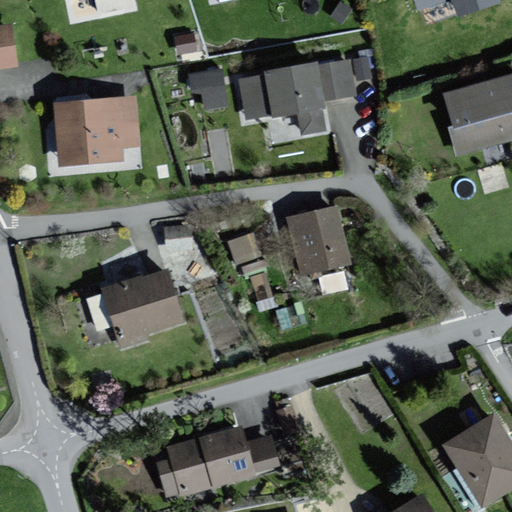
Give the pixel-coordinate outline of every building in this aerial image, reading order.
[(501,1),(500,0),(420,0),(422,6),(440,0),(459,0),(463,13),(501,1)] [(0,68),(18,67),(13,25),(0,26),(0,68)] [(189,29),(175,31),(177,48),(191,46),(189,29)] [(203,103),(225,102),(224,64),(190,65),(191,88),(203,87),(203,103)] [(353,98),(348,65),(317,70),(317,66),(235,78),(242,123),(295,115),(298,135),(324,131),(320,103),(353,98)] [(511,79),(439,99),(455,158),(511,142),(511,79)] [(139,147),(135,98),(51,105),(56,166),(121,161),(120,148),(139,147)] [(348,267),(334,209),(285,221),(299,279),(348,267)] [(189,243),(189,221),(166,222),(167,244),(189,243)] [(252,227),(228,235),(236,260),(260,252),(252,227)] [(182,323),(166,273),(101,294),(120,351),(152,341),(149,334),(182,323)] [(291,402),(277,405),(281,424),(295,421),(291,402)] [(480,511),(511,491),(511,449),(491,418),(440,451),(480,511)] [(242,446),(238,430),(164,449),(167,461),(155,464),(164,498),(279,469),(271,438),(242,446)] [(431,511),(421,496),(396,511),(431,511)]
